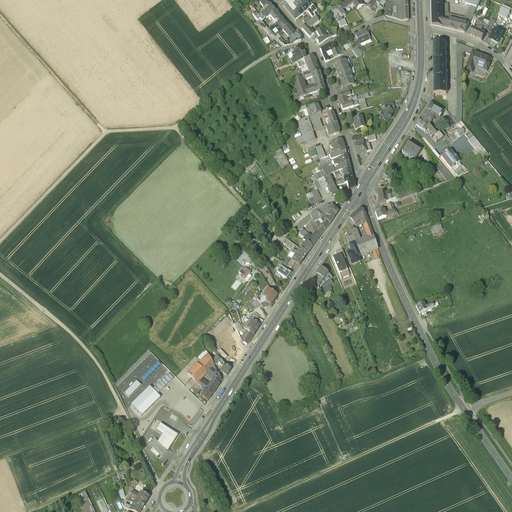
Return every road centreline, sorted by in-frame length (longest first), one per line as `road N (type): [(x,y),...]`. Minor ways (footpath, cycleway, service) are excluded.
road 1 (secondary): [(178,483),(181,463),(360,189)]
road 2 (track): [(266,56),(175,127),(104,132),(0,241)]
road 3 (secondary): [(360,189),(443,379),(511,480)]
road 4 (track): [(163,488),(90,354),(0,275)]
road 5 (track): [(463,409),(235,511)]
road 6 (residential): [(360,189),(316,52),(271,0)]
road 7 (secondary): [(360,189),(414,101),(420,27)]
road 8 (track): [(0,15),(104,132)]
road 9 (track): [(175,127),(279,242)]
road 10 (track): [(122,412),(0,460)]
